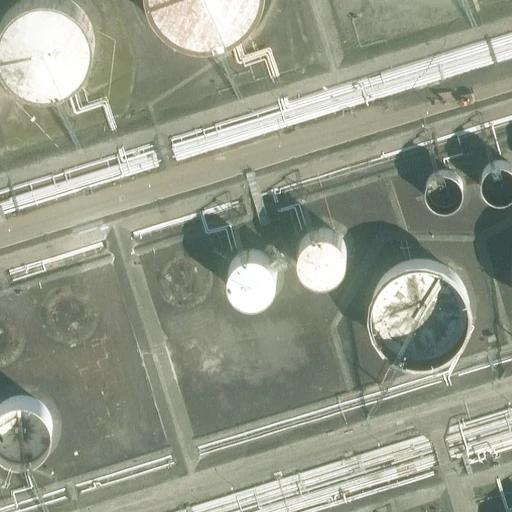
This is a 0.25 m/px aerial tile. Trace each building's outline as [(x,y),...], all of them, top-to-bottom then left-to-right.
[(96,40),(96,39),(95,30),(93,21),(88,12),(82,5),(76,0),(16,0),(13,2),(7,9),(2,18),(0,23),(0,55),(4,64),(9,71),(15,77),(23,83),(35,87),(44,89),(54,88),(64,86),(72,82),(80,76),(86,69),(92,60),(95,51),(96,40)] [(152,0),(157,8),(164,17),(174,25),(183,30),(195,34),(206,35),(218,34),(230,30),(239,25),(248,18),(256,9),(260,0),(152,0)] [(511,154),(503,152),(496,153),(493,154),(489,156),(484,162),(482,166),(481,172),(483,180),(487,186),(491,190),(494,192),(502,193),(510,192),(511,190),(511,154)] [(464,185),(463,178),(459,173),(456,171),(453,169),(446,168),(441,169),(438,171),(435,173),(431,178),(430,185),(431,191),(435,196),(438,198),(441,200),(448,201),(453,200),(456,198),(459,196),(463,191),(464,185)] [(350,250),(350,249),(349,243),(348,239),(345,233),(342,230),(337,227),(333,225),(330,224),(323,223),(319,224),(314,226),(309,229),(306,232),(303,235),(301,240),(299,245),(299,250),(300,255),(301,259),(306,267),(310,270),(315,272),(323,274),(329,274),(335,272),(342,267),(345,264),(348,259),(350,254),(350,250)] [(280,272),(280,267),(278,261),(273,254),(270,251),(265,248),(259,246),(256,245),(250,246),(245,247),(237,252),(233,255),(230,260),(228,266),(228,271),(228,276),(229,281),(234,288),(237,292),(242,295),(245,296),(252,298),(256,298),(263,296),(268,294),(271,291),(275,287),(278,283),(279,277),(280,272)] [(478,303),(478,302),(477,292),(474,281),(469,272),(461,264),(454,258),(444,253),(433,249),(422,249),(413,250),(401,254),(392,260),(385,266),(379,273),(375,282),(372,292),(371,302),(371,312),(374,323),(379,331),(385,339),(393,346),(401,351),(411,355),(421,356),(434,355),(443,353),(453,348),(461,341),(469,332),(473,324),(476,315),(478,303)] [(207,282),(207,281),(205,273),(201,266),(197,263),(193,261),(186,259),(178,261),(173,263),(170,265),(166,273),(164,281),(165,285),(166,290),(170,296),(177,300),(182,302),(185,302),(190,302),(195,300),(200,296),(203,293),(205,289),(207,282)] [(95,314),(95,313),(93,306),(89,299),(87,297),(82,294),(75,292),(68,293),(64,295),(60,297),(57,300),(55,303),(53,308),(53,312),(54,320),(58,327),(64,332),(68,334),(72,334),(79,334),(84,332),(87,330),(89,327),(93,322),(94,319),(95,314)] [(17,336),(17,335),(16,330),(15,327),(12,321),(6,317),(0,315),(0,355),(2,355),(6,353),(9,351),(13,348),(15,344),(16,341),(17,336)] [(53,425),(53,419),(51,412),(47,406),(44,402),(39,398),(34,395),(26,393),(20,393),(14,394),(7,396),(3,399),(0,401),(0,447),(0,448),(6,452),(10,454),(16,456),(21,456),(27,456),(33,454),(39,451),(43,448),(48,443),(51,437),(53,431),(53,425)]
